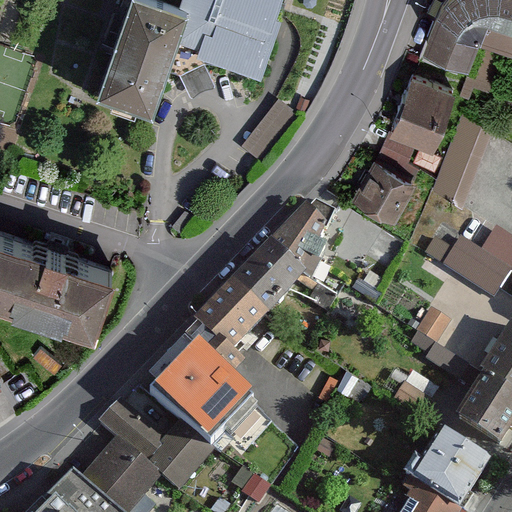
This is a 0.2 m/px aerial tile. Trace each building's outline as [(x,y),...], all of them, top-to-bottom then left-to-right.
[(181,7),(160,0),(127,0),(97,88),(112,93),(116,95),(147,106),(162,65),(181,7)] [(183,0),(181,7),(162,65),(180,71),(190,96),(215,86),(205,61),(206,57),(260,75),(278,23),(279,18),(275,17),(280,0),(183,0)] [(511,0),(435,0),(418,55),(457,70),(463,54),(469,56),(478,30),(511,40),(511,0)] [(501,49),(486,44),(475,77),(473,83),(488,88),(500,53),(501,49)] [(452,86),(411,71),(391,127),(432,142),(452,86)] [(473,83),(475,77),(467,74),(461,92),(469,95),(473,83)] [(274,96),(238,143),(258,158),(293,111),(280,101),(274,96)] [(310,101),(300,98),(296,109),(306,112),(310,101)] [(491,130),(462,111),(432,185),(460,203),(491,130)] [(388,129),(378,152),(405,164),(416,140),(388,129)] [(413,178),(372,156),(352,194),(393,216),(413,178)] [(272,241),(269,244),(307,278),(312,282),(327,249),(317,243),(332,211),(315,201),(308,210),(304,206),(272,241)] [(511,271),(511,238),(496,228),(481,252),(511,272),(511,271)] [(0,272),(12,235),(0,230),(0,272)] [(42,244),(12,235),(0,272),(0,292),(94,323),(112,267),(65,252),(67,248),(43,241),(42,244)] [(481,252),(459,238),(452,249),(442,264),(495,298),(500,289),(511,272),(481,252)] [(452,249),(435,239),(426,253),(442,264),(452,249)] [(269,244),(231,284),(269,320),(307,278),(269,244)] [(269,320),(231,284),(200,316),(194,323),(198,327),(187,339),(234,383),(247,368),(235,357),(269,320)] [(430,310),(416,333),(435,346),(451,322),(430,310)] [(511,327),(510,326),(479,375),(485,378),(511,395),(511,327)] [(471,388),(479,375),(435,346),(416,333),(410,341),(430,354),(427,358),(471,388)] [(181,422),(208,447),(216,439),(224,446),(220,450),(266,482),(296,448),(245,403),(249,397),(234,383),(187,339),(150,380),(157,389),(151,395),(181,422)] [(371,386),(346,370),(336,389),(362,405),(371,386)] [(511,395),(485,378),(455,423),(500,453),(511,434),(511,395)] [(432,401),(405,385),(394,401),(421,418),(432,401)] [(100,422),(118,437),(162,477),(179,491),(213,451),(208,447),(181,422),(165,440),(118,400),(100,422)] [(461,511),(492,463),(442,432),(421,466),(415,462),(407,475),(404,479),(408,481),(456,511),(461,511)] [(118,437),(78,481),(112,511),(130,511),(162,477),(118,437)] [(112,511),(78,481),(71,474),(42,504),(31,511),(112,511)] [(271,488),(254,477),(242,495),(259,506),(271,488)] [(456,511),(408,481),(403,488),(410,492),(396,511),(456,511)]
